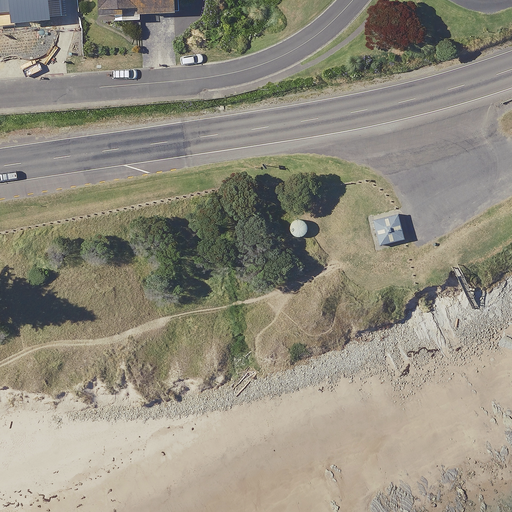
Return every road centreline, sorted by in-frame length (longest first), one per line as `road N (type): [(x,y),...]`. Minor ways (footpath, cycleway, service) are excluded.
road 1 (primary): [(0,162),(429,92),(511,59)]
road 2 (residential): [(0,88),(218,76),(314,37),(354,0)]
